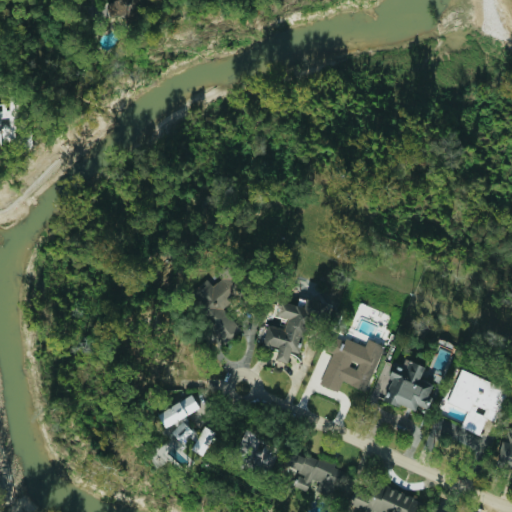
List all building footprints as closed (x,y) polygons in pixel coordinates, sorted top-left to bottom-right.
[(107,0),(108,16),(128,15),(128,21),(145,20),(144,4),(154,3),(153,0),(107,0)] [(0,147),(34,145),(33,127),(25,128),(23,94),(9,95),(10,103),(0,103),(0,147)] [(223,308),(245,289),(227,268),(219,275),(222,278),(213,285),(208,279),(186,297),(225,343),(241,329),(223,308)] [(267,325),(264,343),(278,346),(276,360),(288,362),(290,350),(305,353),(315,300),(299,297),(298,304),(280,301),(277,316),(287,318),(285,328),(267,325)] [(366,391),(384,345),(368,339),(365,347),(330,333),(324,350),(332,353),(320,384),(338,391),(342,382),(366,391)] [(384,400),(415,411),(417,405),(428,408),(432,396),(430,395),(433,384),(420,379),(425,366),(406,359),(403,367),(393,364),(388,378),(391,379),(384,400)] [(448,403),(467,410),(461,427),(480,434),(485,418),(496,422),(508,387),(459,370),(448,403)] [(159,412),(174,440),(189,432),(195,444),(194,445),(197,450),(216,440),(209,427),(196,434),(186,415),(200,408),(192,394),(159,412)] [(497,468),(511,470),(511,430),(511,439),(502,437),(497,468)] [(272,472),(280,439),(244,431),(240,448),(248,450),(245,466),(272,472)] [(334,498),(344,467),(294,450),(288,466),(299,469),(293,486),(308,491),(312,479),(319,482),(315,491),(334,498)]
